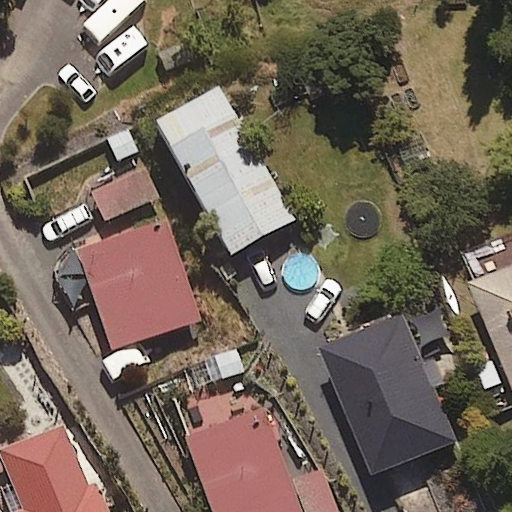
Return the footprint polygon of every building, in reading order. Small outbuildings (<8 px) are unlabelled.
[(235,263),(298,227),(223,96),(161,132),(235,263)] [(109,223),(158,201),(146,172),(97,194),(109,223)] [(116,354),(202,325),(169,225),(83,254),(116,354)] [(511,379),(511,275),(475,291),(511,379)] [(380,479),(463,442),(407,318),(324,355),(380,479)] [(337,511),(323,474),(293,485),(266,415),(189,445),(215,511),(337,511)] [(109,511),(99,488),(90,492),(65,432),(2,459),(23,511),(109,511)]
